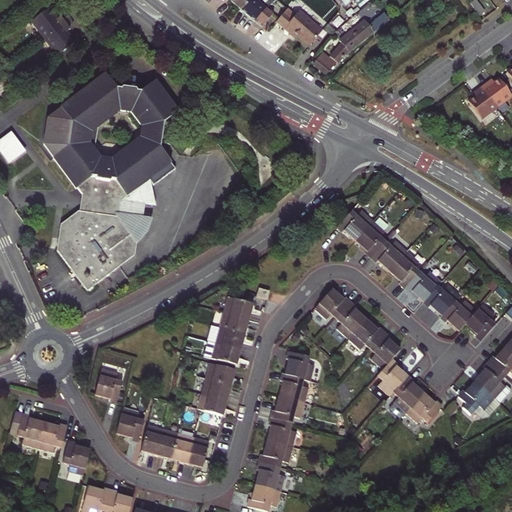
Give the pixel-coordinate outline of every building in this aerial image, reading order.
[(232,0),(231,1),(241,9),(252,0),(232,0)] [(260,16),(268,8),(276,0),(252,0),(241,9),(254,20),(260,16)] [(275,15),(268,8),(260,16),(254,20),(264,28),(275,15)] [(71,29),(66,23),(61,17),(57,20),(49,9),(32,22),(58,56),(75,44),(67,33),(71,29)] [(284,28),(295,15),(288,9),(277,22),(284,28)] [(284,28),(291,34),(293,32),(298,36),(309,46),(322,31),(299,11),(295,15),(284,28)] [(345,55),(373,33),(364,21),(339,41),(341,44),(330,57),(323,53),(313,64),(326,74),(337,62),(338,63),(345,55)] [(144,43),(143,46),(152,52),(154,49),(144,43)] [(150,55),(152,52),(143,46),(140,50),(150,55)] [(135,89),(122,87),(121,89),(116,89),(105,74),(47,118),(43,145),(76,188),(78,187),(82,193),(82,195),(87,195),(85,210),(80,210),(78,211),(61,224),(57,250),(87,290),(109,274),(122,264),(134,254),(136,243),(137,241),(116,214),(112,214),(114,199),(118,200),(125,194),(127,195),(149,178),(150,180),(154,185),(176,168),(171,162),(160,147),(160,143),(170,144),(172,128),(162,127),(163,123),(178,111),(155,81),(140,92),(137,92),(135,89)] [(0,75),(0,101),(12,92),(0,75)] [(487,82),(480,88),(496,109),(511,97),(498,79),(492,83),(489,85),(487,82)] [(480,120),(496,109),(480,88),(473,93),(475,96),(472,98),(467,102),(480,120)] [(15,129),(10,132),(33,163),(38,159),(15,129)] [(6,135),(1,139),(24,169),(29,166),(6,135)] [(0,144),(0,156),(15,176),(20,172),(0,144)] [(0,163),(0,174),(6,183),(12,179),(0,163)] [(112,214),(116,214),(137,241),(147,231),(154,219),(142,217),(144,204),(156,206),(150,180),(124,200),(118,200),(114,199),(112,214)] [(362,203),(360,201),(351,212),(353,213),(362,203)] [(343,231),(355,242),(373,222),(361,211),(356,217),(353,213),(351,212),(337,228),(342,233),(343,231)] [(383,230),(388,226),(382,216),(377,220),(383,230)] [(385,242),(383,241),(380,238),(384,233),(373,222),(355,242),(371,258),(385,242)] [(383,241),(385,242),(394,231),(393,230),(383,241)] [(394,231),(385,242),(387,244),(396,233),(394,231)] [(371,258),(389,272),(407,252),(395,242),(390,247),(387,244),(385,242),(371,258)] [(389,272),(405,289),(419,273),(414,268),(423,258),(411,247),(407,252),(389,272)] [(437,287),(441,283),(429,272),(424,277),(419,273),(405,289),(423,303),(437,287)] [(443,291),(437,287),(423,303),(428,308),(430,306),(441,317),(454,302),(459,297),(447,286),(443,291)] [(258,288),(256,297),(267,300),(269,291),(258,288)] [(332,289),(314,309),(326,320),(331,315),(337,320),(351,303),(332,289)] [(227,298),(223,313),(249,320),(253,305),(227,298)] [(459,332),(465,325),(476,312),(464,302),(460,307),(454,302),(441,317),(440,318),(459,332)] [(336,329),(348,340),(366,319),(355,310),(356,308),(351,303),(337,320),(341,323),(336,329)] [(480,342),(495,325),(490,321),(494,316),(482,306),(476,312),(465,325),(476,335),(475,337),(480,342)] [(223,313),(219,328),(245,335),(249,320),(223,313)] [(366,319),(348,340),(360,350),(365,344),(370,349),(385,333),(366,319)] [(245,335),(219,328),(215,343),(241,350),(245,335)] [(382,370),(392,360),(400,350),(385,333),(370,349),(375,354),(370,359),(382,370)] [(236,366),(241,350),(215,343),(210,359),(236,366)] [(511,375),(511,354),(505,347),(495,358),(493,357),(488,363),(504,377),(509,372),(511,375)] [(289,360),(285,376),(303,381),(311,383),(315,367),(308,365),(310,358),(289,353),(287,359),(289,360)] [(390,396),(393,392),(407,377),(396,366),(397,364),(392,360),(382,370),(377,376),(382,381),(378,385),(390,396)] [(500,383),(504,377),(488,363),(484,368),(485,369),(475,381),(494,399),(500,404),(509,394),(509,390),(500,383)] [(209,364),(205,379),(231,386),(235,371),(209,364)] [(117,374),(102,369),(95,395),(110,399),(110,401),(117,403),(123,382),(116,380),(117,374)] [(283,383),(279,398),(305,405),(309,389),(302,387),(303,381),(285,376),(283,376),(281,382),(283,383)] [(407,377),(393,392),(398,397),(394,403),(405,413),(423,393),(412,383),(413,381),(407,377)] [(205,379),(201,394),(227,401),(231,386),(205,379)] [(475,381),(458,397),(466,404),(463,409),(471,416),(479,406),(484,411),(494,399),(475,381)] [(435,403),(423,393),(405,413),(418,423),(422,418),(427,423),(442,407),(436,402),(435,403)] [(197,409),(201,411),(222,417),(227,401),(201,394),(197,409)] [(279,398),(271,420),(292,425),(294,417),(301,419),(305,405),(279,398)] [(139,413),(123,408),(116,433),(132,438),(131,440),(138,442),(144,421),(137,419),(139,413)] [(37,449),(44,423),(29,418),(29,417),(15,413),(9,434),(23,438),(22,445),(37,449)] [(271,427),(267,442),(293,449),(297,434),(290,432),(292,425),(271,420),(269,427),(271,427)] [(61,448),(67,427),(60,425),(60,427),(44,423),(37,449),(52,453),(54,446),(61,448)] [(156,456),(163,430),(148,426),(141,452),(156,456)] [(348,431),(354,436),(358,432),(352,427),(348,431)] [(178,434),(163,430),(156,456),(171,460),(178,434)] [(193,438),(178,434),(171,460),(186,464),(193,438)] [(203,463),(207,449),(209,443),(193,438),(186,464),(202,468),(203,463)] [(83,476),(90,451),(74,447),(75,444),(68,442),(62,464),(69,465),(67,472),(83,476)] [(293,449),(267,442),(263,457),(261,456),(259,463),(280,469),(282,462),(288,464),(293,449)] [(259,471),(255,486),(280,493),(285,477),(278,475),(280,469),(259,463),(257,470),(259,471)] [(280,493),(255,486),(251,501),(249,500),(247,507),(264,511),(267,511),(269,506),(276,508),(280,493)] [(103,511),(105,511),(111,491),(104,490),(103,491),(88,487),(81,511),(97,511),(98,510),(103,511)] [(111,491),(105,511),(129,511),(132,500),(117,495),(118,493),(111,491)]
